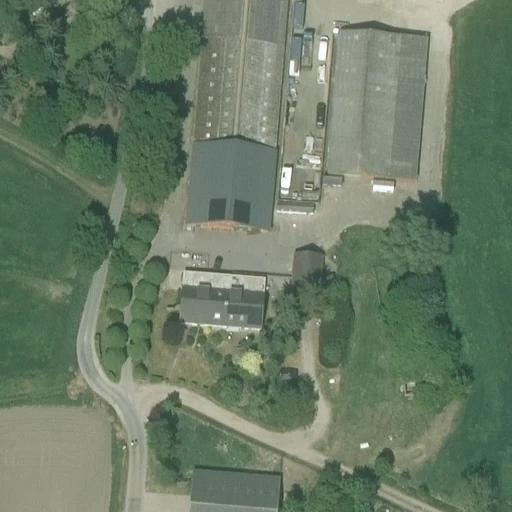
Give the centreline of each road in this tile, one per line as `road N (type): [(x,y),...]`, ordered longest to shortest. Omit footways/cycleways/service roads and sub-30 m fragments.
road 1 (unclassified): [(133,511),(135,423),(93,380),(83,350),(152,39),(153,0)]
road 2 (track): [(118,401),(176,398),(414,511)]
road 3 (track): [(113,203),(0,140)]
